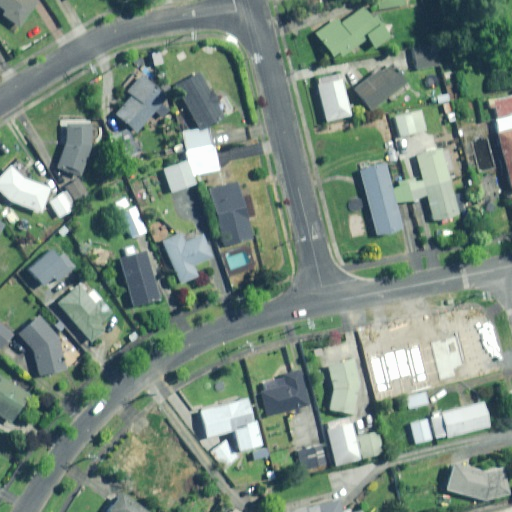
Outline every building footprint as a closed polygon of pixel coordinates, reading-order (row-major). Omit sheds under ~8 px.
[(34,4),(27,0),(0,0),(0,19),(14,30),(34,4)] [(374,0),(376,11),(405,6),(403,0),(374,0)] [(369,19),(361,8),(338,25),(334,19),(311,36),(329,60),(335,55),(338,59),(364,41),(371,51),(388,39),(372,17),(369,19)] [(435,45),(410,50),(415,72),(439,67),(435,45)] [(405,84),(389,65),(377,74),(375,71),(349,92),(366,114),(405,84)] [(199,70),(174,83),(200,131),(224,118),(217,103),(219,102),(212,89),(209,90),(199,70)] [(166,97),(140,74),(126,90),(131,95),(114,113),(136,132),(155,111),(162,118),(169,110),(161,103),(166,97)] [(347,118),(338,81),(314,87),(323,124),(347,118)] [(494,132),(511,128),(509,117),(511,116),(511,95),(485,101),(487,108),(492,108),(494,120),(491,120),(494,132)] [(424,131),(419,111),(391,118),(396,137),(424,131)] [(56,167),(80,176),(91,145),(91,123),(65,122),(65,141),(56,167)] [(186,152),(212,146),(207,126),(182,132),(186,152)] [(511,127),(511,128),(494,132),(493,132),(508,194),(511,193),(511,127)] [(136,139),(133,140),(128,128),(112,135),(122,160),(141,152),(136,139)] [(212,146),(186,152),(185,152),(188,159),(193,175),(218,170),(214,146),(212,146)] [(402,181),(407,202),(422,196),(428,221),(456,214),(455,212),(462,211),(458,194),(451,196),(439,149),(412,156),(417,177),(402,181)] [(0,175),(0,192),(9,200),(41,212),(50,187),(23,177),(29,170),(18,159),(11,167),(10,165),(0,175)] [(193,175),(188,159),(162,168),(170,192),(196,183),(193,175)] [(407,202),(402,181),(395,182),(396,186),(388,189),(382,164),(355,171),(371,236),(398,229),(392,204),(407,202)] [(88,193),(78,178),(65,186),(75,201),(88,193)] [(253,238),(238,181),(208,188),(223,246),(253,238)] [(72,209),(62,193),(49,201),(59,217),(72,209)] [(115,202),(118,210),(128,205),(125,198),(115,202)] [(134,206),(120,212),(132,238),(145,232),(134,206)] [(16,219),(11,211),(6,215),(10,222),(16,219)] [(33,244),(26,232),(16,239),(24,251),(33,244)] [(184,241),(180,232),(161,240),(179,283),(197,276),(193,265),(212,257),(202,233),(184,241)] [(59,256),(52,248),(28,269),(43,286),(53,277),(57,282),(75,267),(63,253),(59,256)] [(146,250),(118,257),(132,307),(160,299),(146,250)] [(87,294),(78,284),(56,303),(90,341),(104,329),(99,324),(111,312),(91,290),(87,294)] [(66,369),(58,337),(38,315),(17,333),(31,351),(38,376),(66,369)] [(13,335),(0,322),(0,348),(0,349),(13,335)] [(449,376),(441,348),(396,359),(403,387),(449,376)] [(326,363),(332,388),(328,408),(353,413),(359,382),(352,356),(326,363)] [(308,404),(299,367),(282,372),(284,382),(258,389),(265,415),(308,404)] [(29,394),(0,376),(0,416),(11,423),(29,394)] [(427,403),(424,390),(405,395),(408,407),(427,403)] [(252,419),(246,397),(199,410),(206,437),(232,430),(237,448),(260,442),(253,418),(252,419)] [(488,425),(482,400),(440,411),(440,414),(430,416),(435,437),(445,434),(446,436),(488,425)] [(431,438),(426,418),(410,422),(415,442),(431,438)] [(360,458),(351,421),(326,428),(336,464),(360,458)] [(378,430),(357,435),(363,458),(384,452),(378,430)] [(239,456),(225,439),(210,451),(223,468),(239,456)] [(187,463),(169,442),(146,461),(144,458),(125,473),(147,499),(166,482),(169,485),(177,479),(173,475),(187,463)] [(327,463),(321,443),(297,450),(303,470),(327,463)] [(508,493),(501,465),(484,469),(452,460),(445,488),(483,499),(508,493)] [(149,511),(119,490),(106,509),(110,511),(149,511)] [(347,511),(342,511),(339,497),(284,511),(360,511),(360,509),(347,511)]
